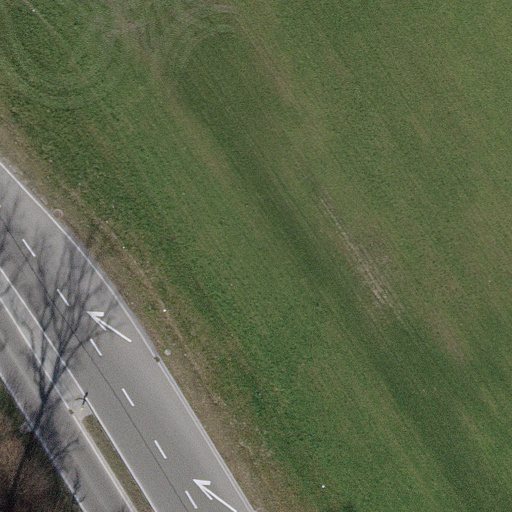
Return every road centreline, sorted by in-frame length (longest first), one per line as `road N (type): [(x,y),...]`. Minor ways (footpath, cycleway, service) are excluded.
road 1 (secondary): [(197,511),(24,241),(0,222)]
road 2 (secondary): [(0,330),(111,511)]
